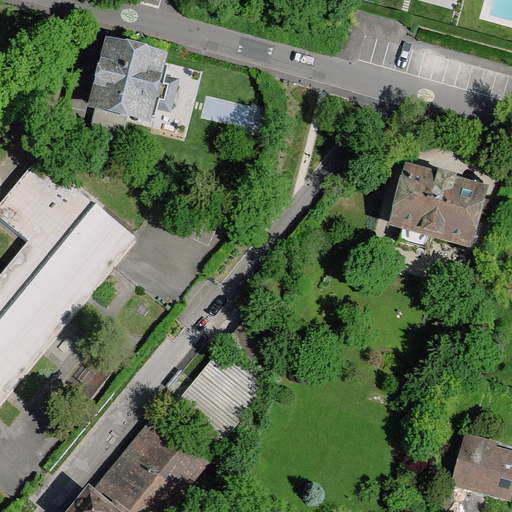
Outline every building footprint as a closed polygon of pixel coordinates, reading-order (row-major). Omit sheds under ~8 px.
[(158,67),(113,55),(99,109),(145,120),(158,67)] [(0,219),(34,248),(0,287),(0,398),(133,239),(40,161),(0,209),(0,219)] [(480,198),(413,179),(400,227),(467,246),(480,198)] [(273,340),(250,320),(231,343),(254,362),(273,340)] [(266,386),(216,353),(183,404),(232,437),(266,386)] [(176,511),(213,469),(153,421),(80,511),(176,511)] [(491,445),(468,439),(456,485),(510,499),(511,491),(511,457),(489,451),(491,445)]
